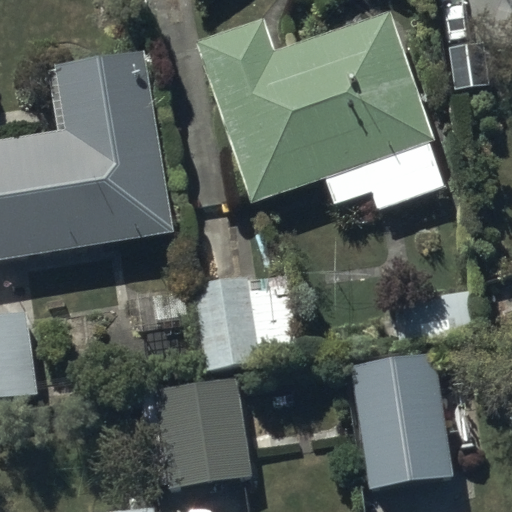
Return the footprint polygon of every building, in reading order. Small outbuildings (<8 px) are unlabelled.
[(263,39),(197,63),(256,226),(330,200),(339,225),(375,212),(381,228),(448,204),(431,158),(438,156),(392,29),(274,71),(263,39)] [(146,72),(57,86),(47,88),(58,154),(0,162),(0,282),(175,255),(146,72)] [(248,297),(196,304),(206,386),(259,380),(248,297)] [(399,310),(401,357),(469,354),(467,308),(399,310)] [(27,329),(0,331),(0,415),(36,411),(27,329)] [(434,371),(352,383),(370,508),(452,496),(434,371)] [(238,396),(155,406),(168,504),(251,493),(238,396)]
